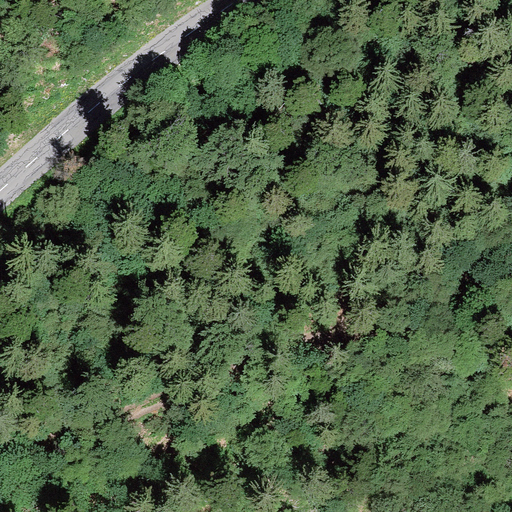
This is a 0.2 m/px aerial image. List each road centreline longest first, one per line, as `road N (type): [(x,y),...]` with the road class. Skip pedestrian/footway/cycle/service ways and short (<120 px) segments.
road 1 (tertiary): [(0,191),(237,0)]
road 2 (track): [(0,448),(204,380)]
